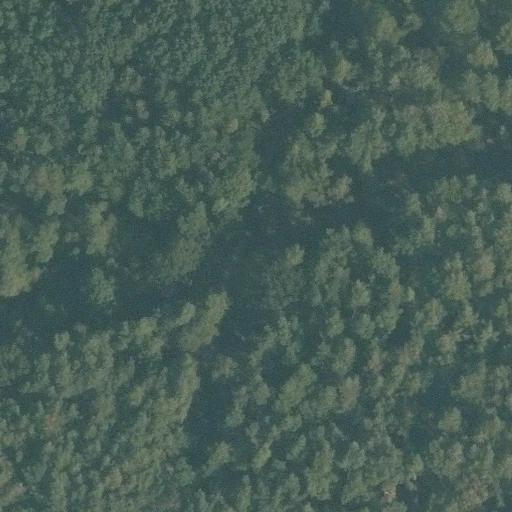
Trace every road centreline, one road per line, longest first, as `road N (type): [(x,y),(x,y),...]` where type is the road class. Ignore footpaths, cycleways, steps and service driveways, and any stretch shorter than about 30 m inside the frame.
road 1 (unknown): [(511,152),(0,369)]
road 2 (track): [(347,16),(244,225),(231,272),(242,294)]
road 3 (track): [(511,186),(242,294)]
road 4 (unknown): [(269,254),(267,284),(195,511)]
road 5 (track): [(242,294),(198,326),(0,406)]
road 6 (track): [(242,294),(166,511)]
